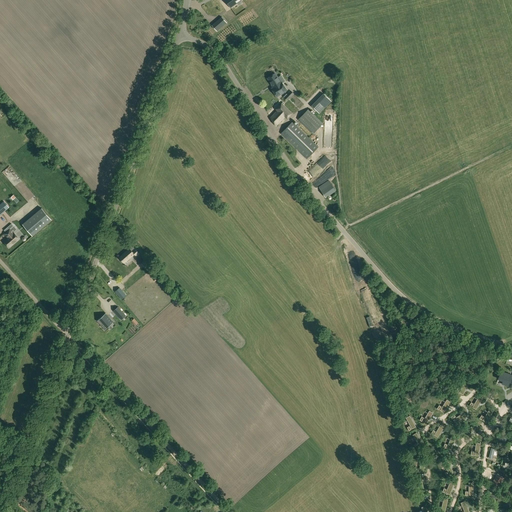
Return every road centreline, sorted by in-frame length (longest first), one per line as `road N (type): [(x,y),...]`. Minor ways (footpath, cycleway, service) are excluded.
road 1 (unclassified): [(179,33),(220,57),(286,162),(399,294),(455,328),(511,348)]
road 2 (unclassified): [(68,335),(179,33)]
road 3 (track): [(227,511),(68,335)]
road 4 (unclassified): [(3,511),(68,335)]
